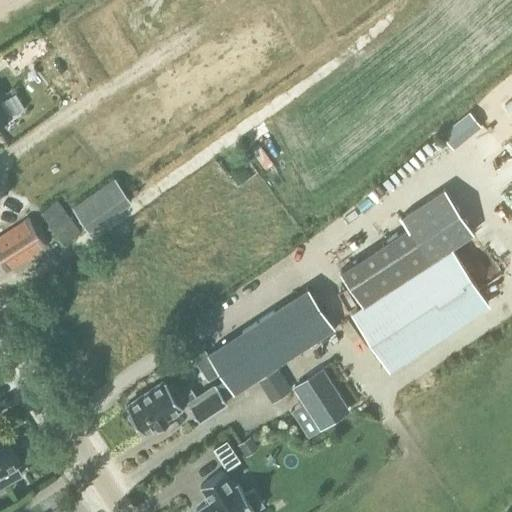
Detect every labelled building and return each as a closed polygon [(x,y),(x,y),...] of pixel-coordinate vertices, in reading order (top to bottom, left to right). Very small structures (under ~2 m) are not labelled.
[(186,0),(131,0),(135,6),(120,14),(138,43),(193,9),(186,0)] [(258,25),(196,62),(213,91),(275,54),(258,25)] [(146,96),(91,129),(108,158),(163,125),(163,124),(178,115),(171,103),(156,112),(146,96)] [(469,110),(440,133),(449,144),(477,121),(469,110)] [(114,179),(86,199),(102,221),(130,201),(114,179)] [(354,318),(388,369),(488,303),(451,246),(473,232),(444,188),(400,216),(406,226),(339,271),(366,310),(354,318)] [(54,198),(38,209),(61,241),(77,230),(54,198)] [(86,199),(72,209),(88,231),(102,221),(86,199)] [(30,216),(0,235),(0,266),(7,269),(48,243),(46,231),(40,221),(30,216)] [(207,353),(233,394),(334,328),(308,287),(207,353)] [(321,369),(294,386),(320,427),(347,410),(321,369)] [(289,389),(283,379),(266,390),(273,400),(289,389)] [(169,386),(165,380),(126,405),(130,412),(127,414),(136,428),(139,425),(144,432),(156,423),(157,425),(167,418),(166,417),(182,406),(178,400),(181,398),(172,384),(169,386)] [(215,383),(203,391),(206,396),(190,407),(198,420),(227,401),(215,383)] [(249,436),(237,443),(245,455),(257,448),(249,436)] [(0,485),(20,474),(14,464),(19,461),(5,437),(0,440),(0,485)] [(210,501),(196,510),(196,511),(256,511),(255,510),(263,504),(253,489),(245,494),(238,483),(233,486),(223,470),(200,485),(210,501)]
